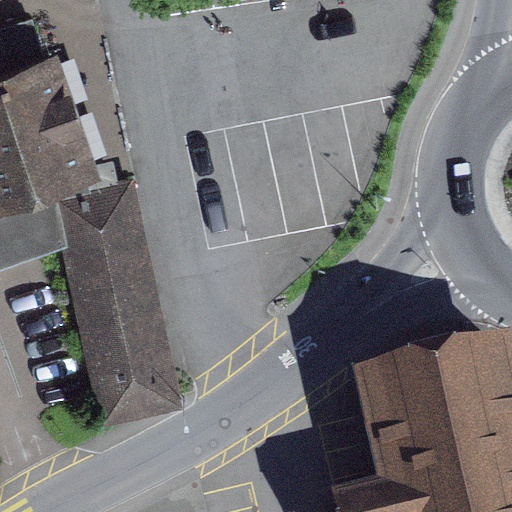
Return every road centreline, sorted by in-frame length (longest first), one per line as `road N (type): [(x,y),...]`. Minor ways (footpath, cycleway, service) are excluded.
road 1 (residential): [(39,511),(212,420),(469,250)]
road 2 (secondary): [(480,100),(464,122),(449,173),(469,250)]
